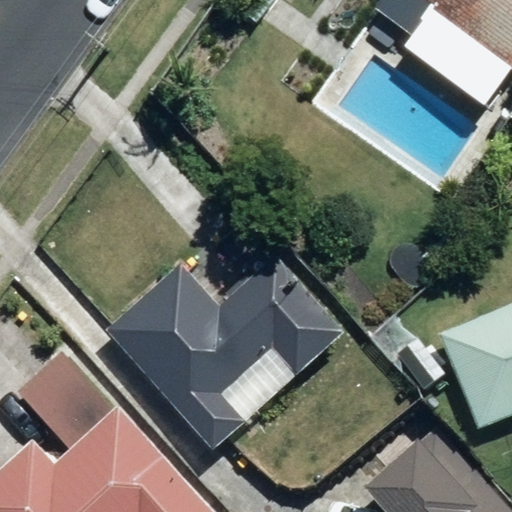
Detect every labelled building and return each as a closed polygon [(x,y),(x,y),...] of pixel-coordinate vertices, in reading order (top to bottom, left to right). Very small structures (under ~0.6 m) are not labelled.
[(511,0),(378,0),(372,9),(412,39),(432,13),(511,72),(511,0)] [(106,335),(212,456),(345,340),(277,263),(220,312),(182,269),(106,335)] [(511,306),(437,338),(478,435),(511,421),(511,306)] [(209,511),(117,410),(113,413),(62,357),(17,396),(70,454),(67,454),(64,453),(61,453),(57,453),(53,452),(49,453),(46,453),(43,455),(33,444),(0,473),(0,511),(209,511)] [(511,511),(439,430),(364,495),(378,511),(511,511)]
